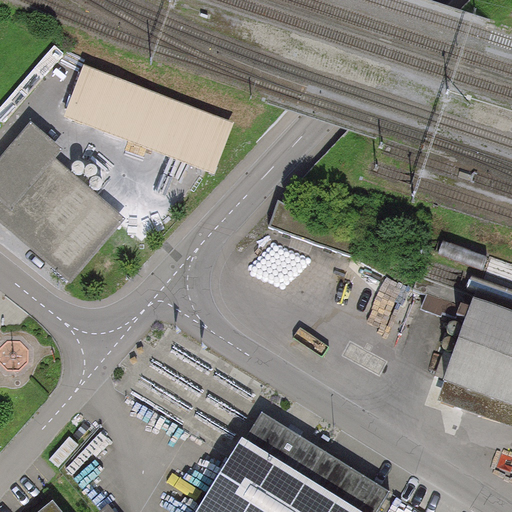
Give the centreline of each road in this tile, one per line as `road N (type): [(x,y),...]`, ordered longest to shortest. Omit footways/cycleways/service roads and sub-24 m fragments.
road 1 (residential): [(501,511),(213,332),(176,292)]
road 2 (residential): [(176,292),(201,246),(434,0)]
road 3 (residential): [(0,475),(79,388),(95,348)]
road 4 (unknown): [(152,511),(148,445),(130,418),(79,388)]
road 5 (residential): [(95,348),(0,269)]
